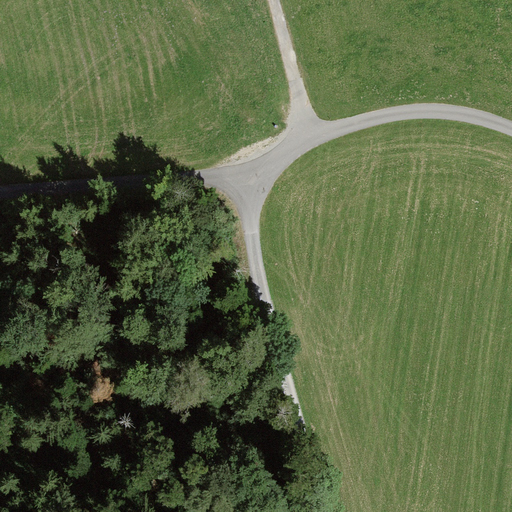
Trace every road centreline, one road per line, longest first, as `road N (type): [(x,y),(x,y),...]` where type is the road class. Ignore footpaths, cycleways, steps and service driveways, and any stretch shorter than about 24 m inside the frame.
road 1 (track): [(245,179),(262,294),(328,511)]
road 2 (unclassified): [(0,193),(245,179)]
road 3 (track): [(264,0),(308,136)]
